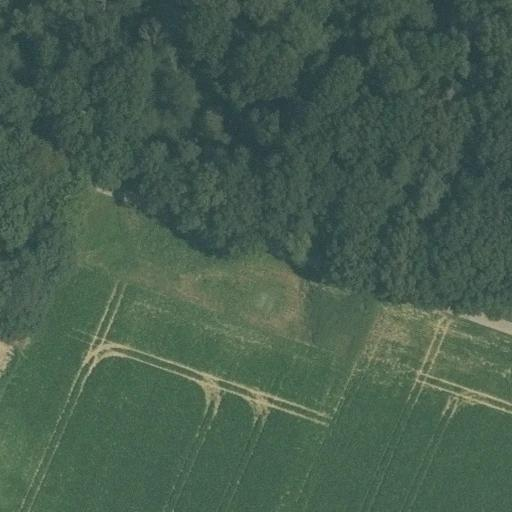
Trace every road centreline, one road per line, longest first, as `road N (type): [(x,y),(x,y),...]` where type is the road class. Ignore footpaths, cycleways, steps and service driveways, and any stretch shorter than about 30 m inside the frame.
road 1 (track): [(0,151),(511,328)]
road 2 (track): [(96,184),(28,345),(0,333)]
road 3 (track): [(45,167),(130,0)]
